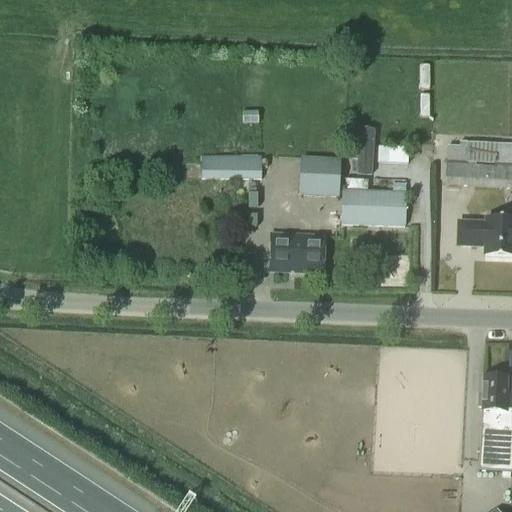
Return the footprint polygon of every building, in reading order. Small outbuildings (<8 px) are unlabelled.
[(443,146),(441,185),(511,187),(511,144),(456,143),(456,147),(443,146)] [(196,157),(196,182),(259,182),(258,157),(196,157)] [(296,173),(296,164),(276,164),(276,174),(296,173)] [(337,167),(328,167),(327,203),(336,203),(337,167)] [(345,182),(345,191),(367,191),(367,182),(345,182)] [(342,192),(340,227),(403,229),(404,195),(342,192)] [(456,225),(456,249),(484,250),(483,259),(511,260),(511,221),(485,221),(484,226),(456,225)] [(270,236),(268,273),(321,276),(322,238),(270,236)] [(506,380),(482,379),(481,397),(477,397),(477,410),(481,410),(479,474),(511,475),(511,445),(507,445),(507,429),(511,429),(511,411),(508,411),(508,394),(505,394),(506,380)]
